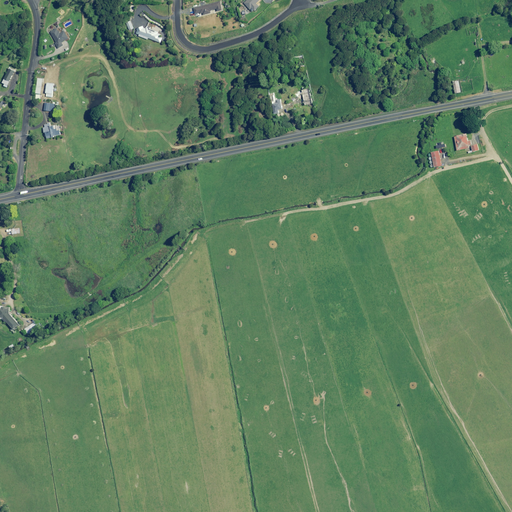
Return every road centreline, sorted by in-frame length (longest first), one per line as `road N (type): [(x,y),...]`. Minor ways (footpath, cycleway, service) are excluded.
road 1 (trunk): [(19,195),(511,94)]
road 2 (unclassified): [(19,195),(36,34),(31,1)]
road 3 (residential): [(176,0),(180,36),(197,48),(261,30),(299,2)]
